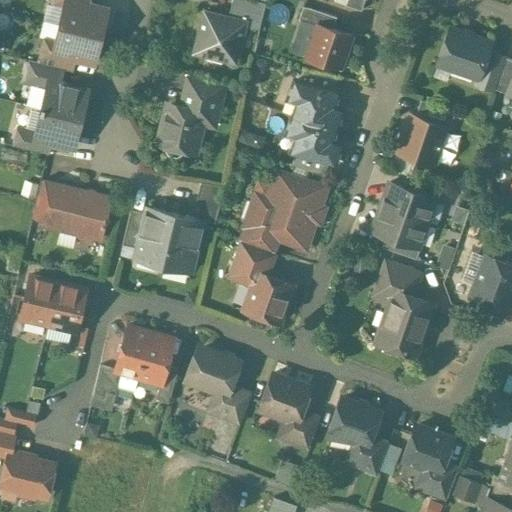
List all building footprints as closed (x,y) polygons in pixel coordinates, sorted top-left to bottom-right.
[(87,0),(85,0),(65,0),(60,21),(101,31),(108,5),(87,0)] [(265,0),(231,0),(228,13),(245,18),(244,22),(259,26),(265,0)] [(364,0),(347,0),(346,5),(361,10),(364,0)] [(337,17),(303,5),(299,17),(316,24),(317,23),(333,28),(337,17)] [(228,13),(205,8),(195,48),(235,58),(244,22),(245,18),(228,13)] [(101,31),(60,21),(55,42),(53,48),(76,54),(95,58),(101,31)] [(333,28),(317,23),(316,24),(306,54),(341,67),(352,35),(333,28)] [(490,42),(450,29),(438,63),(477,76),(478,77),(487,51),(490,42)] [(76,54),(53,48),(55,42),(42,39),(37,58),(65,65),(73,67),(76,54)] [(506,57),(487,51),(478,77),(477,76),(474,85),(494,92),(495,89),(506,57)] [(37,58),(29,56),(24,77),(48,83),(49,77),(61,80),(65,65),(37,58)] [(511,59),(506,57),(495,89),(506,93),(511,75),(511,59)] [(337,78),(303,66),(299,78),(333,90),(337,78)] [(225,80),(190,72),(183,103),(204,108),(204,110),(217,113),(225,80)] [(61,80),(49,77),(48,83),(43,102),(42,101),(41,104),(81,114),(88,87),(61,80)] [(299,78),(295,77),(289,96),(300,100),(296,111),(294,111),(294,112),(335,127),(340,114),(330,110),(337,91),(333,90),(299,78)] [(455,111),(421,99),(415,116),(446,126),(445,128),(449,129),(455,111)] [(170,109),(165,112),(158,140),(167,142),(166,146),(169,151),(177,152),(182,150),(183,146),(194,148),(204,110),(204,108),(183,103),(172,100),(170,109)] [(81,114),(41,104),(41,107),(42,108),(36,129),(36,132),(51,136),(74,141),(81,114)] [(335,127),(294,112),(287,130),(299,134),(295,146),(293,145),(292,148),(296,149),(330,161),(333,162),(338,148),(329,145),(335,127)] [(415,116),(410,114),(397,151),(417,158),(419,163),(424,160),(433,163),(445,128),(446,126),(415,116)] [(36,129),(17,124),(13,141),(48,150),(51,136),(36,132),(36,129)] [(330,161),(296,149),(292,161),(326,172),(330,161)] [(326,185),(277,168),(265,201),(266,201),(258,223),(279,231),(278,234),(279,234),(305,244),(326,185)] [(441,187),(407,175),(403,187),(434,198),(437,199),(441,187)] [(55,180),(41,176),(33,211),(46,215),(55,180)] [(224,183),(201,178),(196,198),(200,199),(196,215),(203,216),(215,219),(224,183)] [(111,194),(55,180),(46,215),(45,221),(79,229),(84,236),(91,232),(95,233),(101,234),(105,218),(110,215),(107,210),(111,194)] [(403,187),(390,182),(381,207),(426,222),(434,198),(403,187)] [(265,201),(254,197),(246,219),(258,223),(266,201),(265,201)] [(175,210),(147,203),(146,209),(138,244),(135,254),(163,261),(175,210)] [(146,209),(131,205),(123,240),(138,244),(146,209)] [(426,222),(381,207),(373,231),(386,236),(418,247),(418,246),(426,222)] [(196,215),(175,210),(163,261),(190,268),(203,216),(196,215)] [(246,219),(240,236),(242,237),(274,248),(279,234),(278,234),(279,231),(258,223),(246,219)] [(418,247),(386,236),(382,247),(416,259),(421,247),(418,246),(418,247)] [(274,248),(242,237),(231,266),(255,274),(257,268),(268,272),(276,249),(274,248)] [(511,265),(487,256),(486,258),(488,259),(483,271),(481,270),(472,295),(507,308),(511,294),(511,265)] [(420,273),(386,261),(376,289),(392,295),(394,289),(412,296),(420,273)] [(268,272),(257,268),(255,274),(244,306),(279,318),(292,280),(268,272)] [(58,278),(31,271),(21,313),(48,319),(58,278)] [(85,284),(58,278),(48,319),(76,326),(85,284)] [(412,296),(394,289),(392,295),(376,341),(415,354),(422,333),(424,334),(428,331),(430,326),(428,321),(426,321),(433,303),(412,296)] [(151,327),(128,321),(116,366),(115,367),(122,369),(118,383),(134,387),(138,374),(151,327)] [(174,334),(151,327),(138,374),(160,380),(161,380),(167,361),(174,334)] [(240,358),(203,344),(197,347),(192,359),(195,365),(190,377),(225,390),(227,391),(231,381),(240,358)] [(116,366),(100,361),(93,393),(105,396),(107,389),(116,391),(118,383),(122,369),(115,367),(116,366)] [(178,364),(167,361),(161,380),(160,380),(156,395),(169,399),(178,364)] [(310,385),(272,370),(259,404),(294,417),(298,418),(302,407),(310,385)] [(250,388),(231,381),(227,391),(225,390),(218,410),(239,418),(250,388)] [(379,411),(341,397),(334,414),(339,416),(333,432),(362,443),(367,445),(370,435),(379,411)] [(36,410),(8,404),(5,415),(17,418),(33,422),(36,410)] [(302,407),(298,418),(294,417),(287,435),(308,443),(319,414),(302,407)] [(17,418),(5,415),(0,413),(0,426),(14,430),(17,418)] [(452,438),(416,425),(410,442),(415,444),(409,460),(433,469),(429,479),(435,482),(443,461),(452,438)] [(14,430),(0,426),(0,452),(8,455),(11,445),(12,445),(15,430),(14,430)] [(388,442),(370,435),(367,445),(362,443),(355,463),(377,471),(388,442)] [(12,445),(11,445),(8,455),(2,480),(20,484),(19,489),(35,493),(36,488),(46,491),(54,460),(34,455),(35,451),(29,450),(12,445)] [(511,457),(510,462),(507,461),(500,476),(500,478),(511,482),(511,457)] [(458,467),(443,461),(435,482),(429,479),(425,488),(447,496),(458,467)] [(489,487),(456,474),(449,493),(475,503),(476,501),(488,508),(491,501),(484,498),(489,487)] [(511,482),(500,478),(500,476),(494,474),(489,486),(511,495),(511,482)] [(511,499),(511,495),(489,486),(489,487),(484,498),(491,501),(491,500),(509,507),(511,499)] [(292,511),(297,500),(274,492),(267,511),(268,511),(292,511)] [(511,511),(511,508),(509,507),(491,500),(491,501),(488,508),(486,511),(511,511)]
